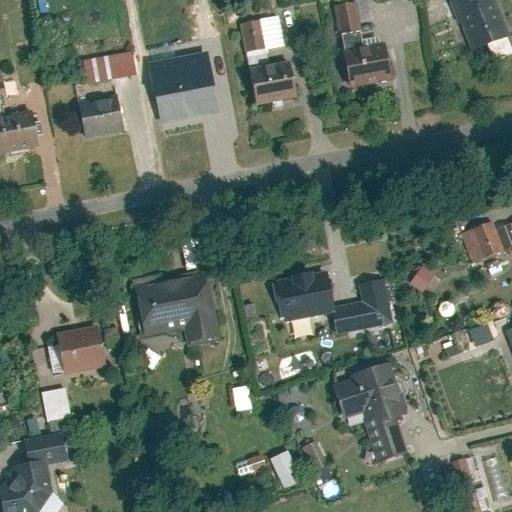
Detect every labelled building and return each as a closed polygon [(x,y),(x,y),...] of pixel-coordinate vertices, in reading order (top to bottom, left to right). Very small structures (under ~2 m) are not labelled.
[(452,0),(451,1),(471,50),(511,33),(498,0),(452,0)] [(360,1),(337,3),(339,32),(362,30),(360,1)] [(343,49),(350,85),(392,78),(385,41),(343,49)] [(82,59),(86,83),(136,74),(132,50),(82,59)] [(248,65),(256,104),(296,96),(289,57),(248,65)] [(155,80),(163,122),(203,114),(195,72),(155,80)] [(84,139),(123,131),(115,93),(76,101),(84,139)] [(0,113),(0,153),(37,147),(30,108),(0,113)] [(485,259),(506,251),(493,220),(461,233),(476,269),(487,264),(485,259)] [(423,292),(436,274),(423,265),(410,283),(423,292)] [(142,334),(185,325),(189,343),(218,337),(204,267),(131,282),(142,334)] [(329,269),(277,277),(285,321),(334,312),(336,332),(393,325),(386,280),(361,283),(361,301),(337,307),(329,269)] [(55,333),(64,373),(105,365),(96,325),(55,333)] [(344,418),(361,412),(378,462),(406,452),(394,417),(408,412),(391,360),(349,374),(350,378),(333,384),(344,418)] [(261,369),(262,385),(274,384),(272,368),(261,369)] [(41,392),(48,420),(72,415),(66,386),(41,392)] [(250,386),(234,387),(235,409),(251,409),(250,386)] [(316,441),(302,448),(313,471),(327,465),(316,441)] [(270,458),(284,488),(302,480),(288,450),(270,458)] [(236,463),(240,474),(266,465),(262,454),(236,463)] [(0,487),(0,496),(2,511),(39,511),(52,491),(48,461),(10,466),(11,473),(5,486),(0,487)]
